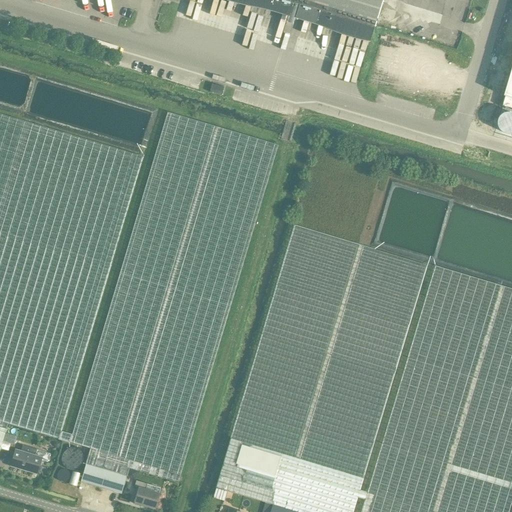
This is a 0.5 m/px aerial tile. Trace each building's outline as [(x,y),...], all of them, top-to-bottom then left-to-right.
[(511,0),(377,0),(506,39),(511,17),(511,0)] [(511,74),(502,107),(511,110),(511,74)] [(222,95),(224,87),(212,84),(210,92),(222,95)] [(7,425),(58,440),(142,157),(0,114),(0,429),(5,431),(7,425)] [(167,114),(72,435),(69,443),(90,450),(85,464),(86,464),(127,477),(129,469),(178,484),(278,146),(167,114)] [(275,506),(272,511),(353,511),(427,266),(295,226),(217,488),(266,503),(275,506)] [(509,511),(511,505),(511,289),(435,266),(362,511),(509,511)] [(42,459),(34,457),(36,450),(22,445),(20,453),(16,451),(11,467),(38,475),(42,459)] [(127,477),(86,464),(81,482),(121,495),(127,477)] [(162,489),(148,485),(136,482),(134,488),(139,490),(134,505),(156,511),(162,489)] [(266,503),(262,511),(272,511),(275,506),(266,503)]
